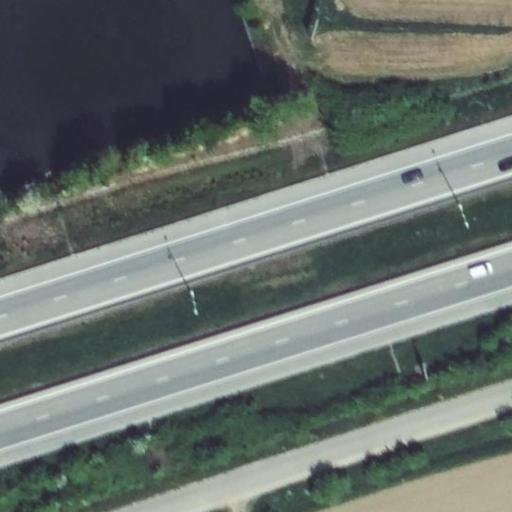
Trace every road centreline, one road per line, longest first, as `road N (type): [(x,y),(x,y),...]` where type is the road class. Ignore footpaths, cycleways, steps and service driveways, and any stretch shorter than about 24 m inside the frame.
road 1 (motorway): [(511,154),(0,317)]
road 2 (motorway): [(0,431),(511,269)]
